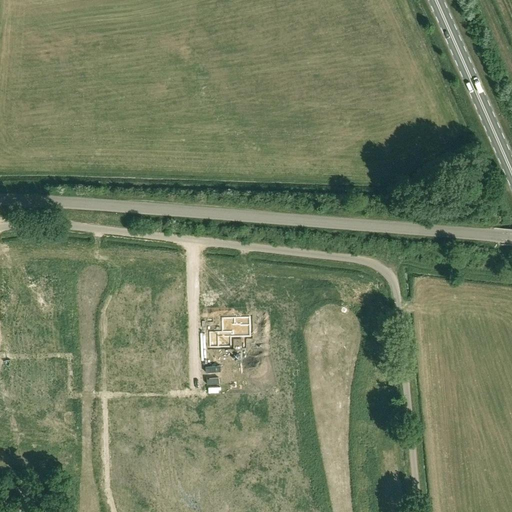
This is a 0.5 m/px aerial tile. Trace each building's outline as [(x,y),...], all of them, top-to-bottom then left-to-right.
[(22,290),(7,290),(8,308),(24,308),(23,294),(52,294),(52,277),(42,277),(42,275),(39,275),(39,277),(35,277),(35,275),(32,275),(32,277),(22,277),(22,290)] [(222,332),(209,332),(210,348),(231,347),(231,337),(244,336),(250,336),(250,317),(222,318),(222,319),(222,332)] [(133,323),(122,323),(122,341),(133,341),(133,339),(146,339),(146,341),(146,344),(158,344),(172,343),(171,329),(157,329),(157,322),(146,323),(146,320),(133,320),(133,323)] [(41,342),(16,343),(16,355),(41,354),(41,342)] [(56,360),(28,361),(29,373),(56,372),(56,360)] [(0,418),(3,419),(3,412),(3,410),(3,409),(13,409),(13,411),(17,411),(20,411),(24,410),(24,398),(24,393),(23,381),(19,381),(19,380),(16,380),(16,381),(12,381),(13,386),(10,386),(10,387),(4,387),(4,386),(2,386),(2,381),(0,381),(0,418)] [(269,395),(258,396),(258,407),(269,407),(269,395)] [(159,415),(129,416),(130,431),(138,430),(138,433),(159,433),(159,442),(159,448),(174,448),(174,442),(173,432),(187,432),(187,427),(187,414),(173,414),(173,408),(158,409),(159,415)] [(256,421),(235,422),(236,435),(246,435),(246,444),(253,444),(261,444),(261,451),(272,451),(272,435),(260,435),(260,429),(256,429),(256,421)]
